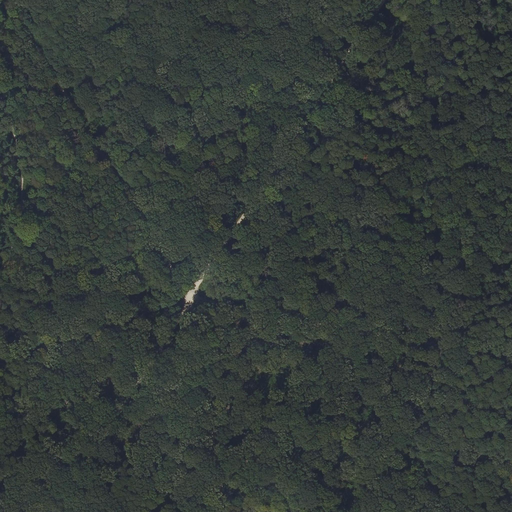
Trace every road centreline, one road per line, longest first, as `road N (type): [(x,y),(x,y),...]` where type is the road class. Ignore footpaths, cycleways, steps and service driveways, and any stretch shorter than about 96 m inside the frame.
road 1 (track): [(193,0),(511,207)]
road 2 (track): [(188,301),(391,0)]
road 3 (track): [(6,0),(188,301)]
road 4 (track): [(511,357),(188,301)]
road 5 (unknown): [(511,263),(476,280),(459,300),(453,345),(396,460),(383,511)]
road 6 (track): [(54,511),(188,301)]
road 7 (track): [(188,301),(222,511)]
road 8 (track): [(0,358),(188,301)]
road 9 (track): [(0,82),(22,200),(20,225),(0,266)]
